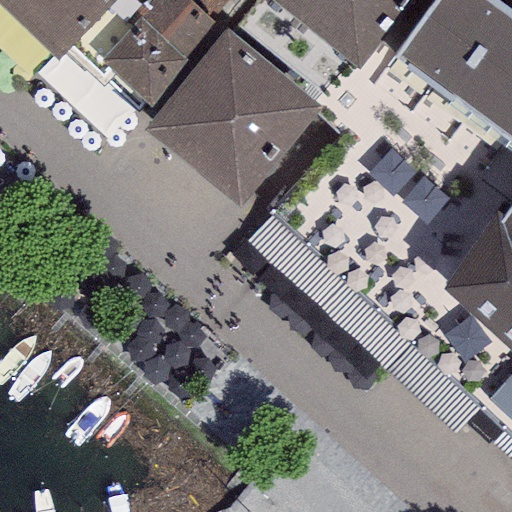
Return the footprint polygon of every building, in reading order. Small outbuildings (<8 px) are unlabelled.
[(0,0),(0,6),(56,61),(66,52),(110,0),(0,0)] [(110,0),(66,52),(135,112),(147,100),(160,111),(226,29),(210,14),(222,0),(110,0)] [(511,15),(491,0),(433,0),(395,52),(381,41),(360,68),(321,105),(315,112),(339,135),(268,207),(511,434),(511,15)] [(271,0),(360,68),(381,41),(412,0),(271,0)] [(160,111),(145,129),(239,205),(315,112),(321,105),(226,29),(160,111)]
